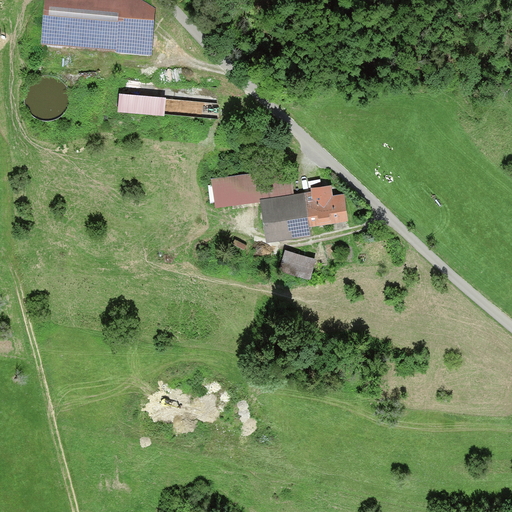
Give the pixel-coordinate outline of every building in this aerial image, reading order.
[(135,0),(42,0),(38,51),(149,57),(154,9),(140,2),(135,0)] [(177,96),(120,95),(120,111),(177,112),(177,96)] [(290,165),(210,178),(215,208),(260,200),(295,194),(290,165)] [(303,194),(307,226),(344,221),(344,194),(332,196),(330,185),(308,188),(310,192),(303,194)] [(265,241),(309,235),(307,226),(303,194),(295,194),(260,200),(265,241)] [(283,271),(312,275),(315,254),(286,250),(283,271)]
